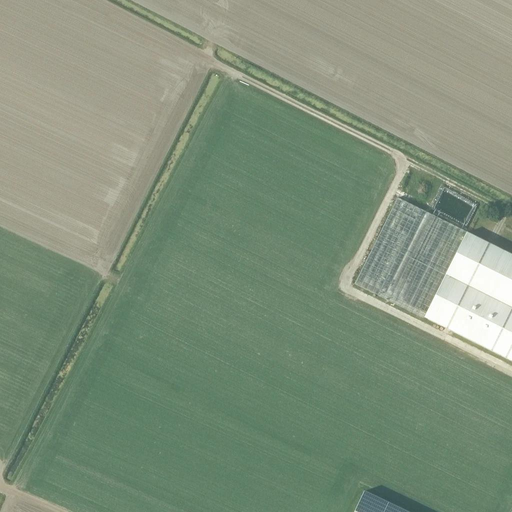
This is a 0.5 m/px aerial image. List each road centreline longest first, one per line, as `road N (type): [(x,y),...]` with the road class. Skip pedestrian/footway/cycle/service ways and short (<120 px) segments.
road 1 (track): [(2,511),(230,71),(400,158),(345,287),(511,372)]
road 2 (track): [(0,470),(210,62),(207,44),(228,0)]
road 3 (track): [(400,158),(502,210),(489,243)]
